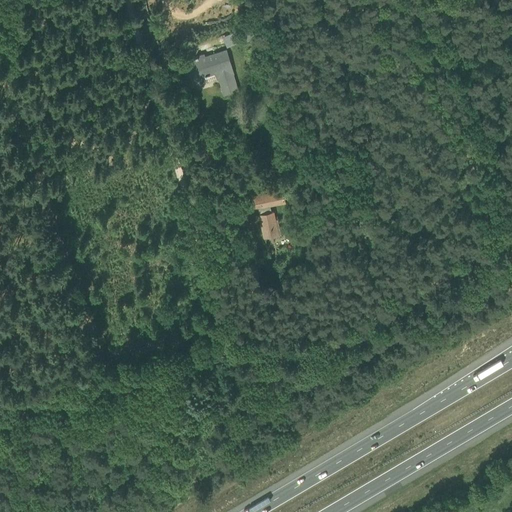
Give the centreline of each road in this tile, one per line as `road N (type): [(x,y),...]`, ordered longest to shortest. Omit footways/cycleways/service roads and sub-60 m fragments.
road 1 (track): [(227,344),(131,0)]
road 2 (track): [(0,503),(120,499),(143,491),(167,468),(220,378),(281,350)]
road 3 (track): [(227,344),(313,344),(511,229)]
road 4 (motorway): [(511,362),(258,511)]
road 5 (track): [(0,406),(227,344)]
road 6 (motorway): [(336,511),(511,408)]
